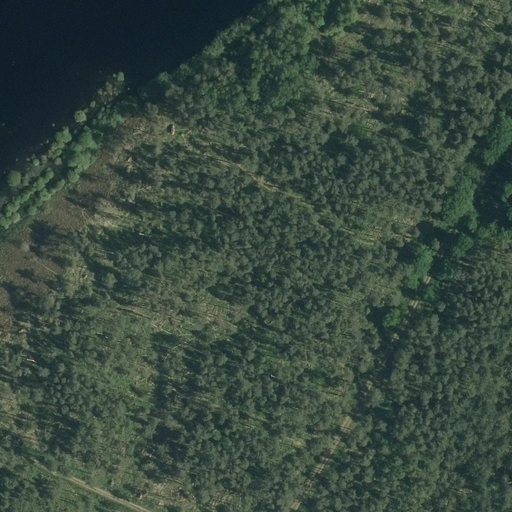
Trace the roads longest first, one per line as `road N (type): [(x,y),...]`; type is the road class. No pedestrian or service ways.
road 1 (track): [(511,119),(286,511)]
road 2 (track): [(0,438),(162,511)]
